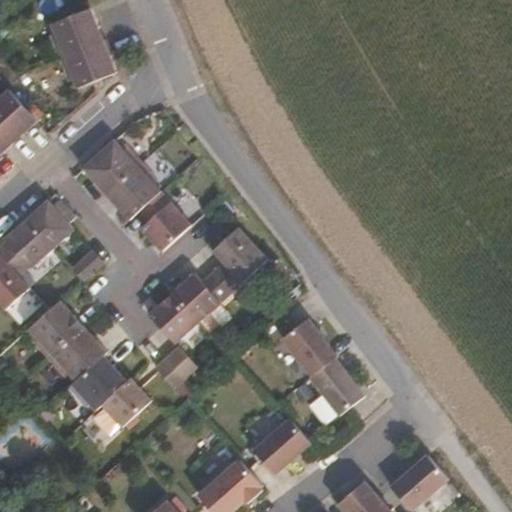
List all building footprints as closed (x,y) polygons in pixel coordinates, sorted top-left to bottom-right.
[(100,38),(89,7),(67,15),(48,23),(53,33),(48,35),(56,57),(100,38)] [(114,69),(109,56),(112,55),(104,37),(100,38),(56,57),(64,79),(72,76),(74,87),(114,69)] [(35,118),(4,87),(0,91),(0,132),(9,142),(35,118)] [(0,150),(9,142),(0,132),(0,150)] [(105,193),(139,162),(123,145),(120,148),(112,139),(81,168),(93,180),(91,183),(103,195),(105,193)] [(158,191),(151,183),(155,178),(139,162),(105,193),(128,219),(137,210),(158,191)] [(190,225),(158,191),(137,210),(147,219),(140,227),(163,251),(190,225)] [(72,215),(56,199),(51,206),(66,221),(72,215)] [(52,246),(72,227),(66,221),(51,206),(44,200),(25,217),(52,246)] [(30,267),(52,246),(25,217),(3,237),(5,240),(0,245),(0,257),(17,275),(27,264),(30,267)] [(266,256),(235,224),(210,250),(222,261),(211,271),(229,291),(266,256)] [(84,280),(103,261),(90,248),(72,267),(84,280)] [(0,257),(0,305),(4,309),(28,286),(17,275),(0,257)] [(198,320),(229,291),(211,271),(201,280),(192,270),(171,291),(198,320)] [(198,320),(171,291),(150,313),(177,340),(198,320)] [(49,356),(85,325),(59,298),(29,326),(36,333),(32,339),(49,356)] [(336,357),(307,319),(281,340),(310,377),(334,359),(336,357)] [(77,379),(104,354),(108,350),(85,325),(49,356),(65,373),(68,370),(77,379)] [(196,364),(177,344),(166,354),(185,375),(196,364)] [(102,402),(128,379),(104,354),(77,379),(70,385),(85,402),(89,399),(96,407),(102,402)] [(185,375),(166,354),(155,367),(174,386),(185,375)] [(363,397),(334,359),(310,377),(308,379),(339,417),(363,397)] [(125,425),(155,398),(132,375),(128,379),(102,402),(106,405),(122,422),(125,425)] [(122,422),(106,405),(94,418),(112,433),(122,422)] [(274,475),(309,442),(289,418),(252,451),(274,475)] [(408,511),(412,511),(448,480),(425,456),(388,487),(408,511)] [(246,503),(259,490),(257,487),(260,484),(237,458),(196,496),(210,511),(229,511),(243,500),(246,503)] [(342,511),(389,511),(363,482),(336,505),(342,511)] [(174,511),(166,503),(155,511),(174,511)]
